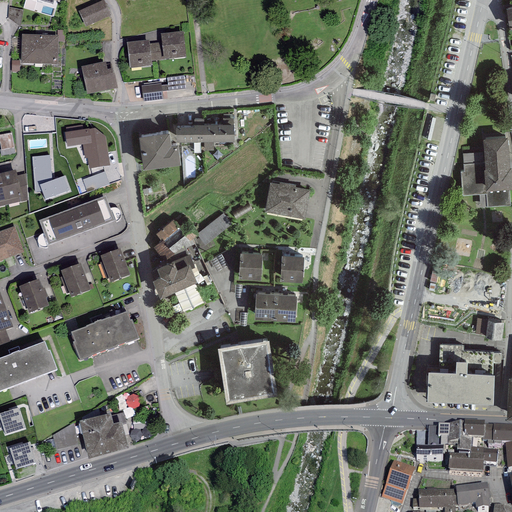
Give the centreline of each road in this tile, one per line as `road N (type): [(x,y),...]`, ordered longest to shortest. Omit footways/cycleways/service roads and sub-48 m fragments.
road 1 (residential): [(481,2),(388,417)]
road 2 (residential): [(122,111),(154,342),(177,443)]
road 3 (residential): [(122,111),(319,85),(345,64),(369,0)]
road 4 (primary): [(388,417),(292,418),(177,443)]
road 5 (primary): [(177,443),(0,498)]
road 6 (residential): [(501,423),(511,290)]
road 7 (residential): [(0,102),(122,111)]
